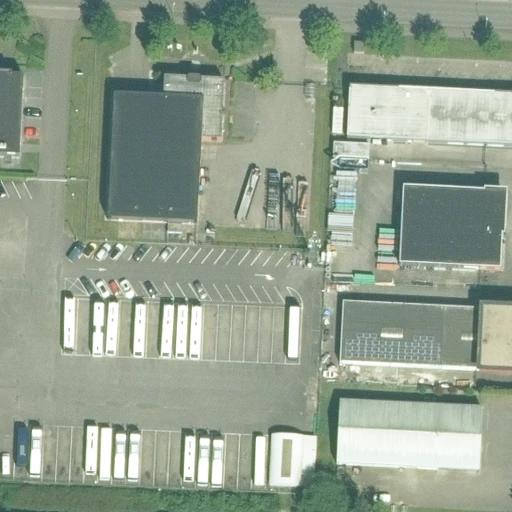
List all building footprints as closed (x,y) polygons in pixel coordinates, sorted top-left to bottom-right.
[(364,46),(354,45),(354,56),(364,56),(364,46)] [(0,159),(19,160),(23,80),(12,79),(12,77),(0,76),(0,159)] [(116,98),(110,223),(200,228),(204,143),(223,144),(226,84),(166,81),(165,100),(116,98)] [(349,90),(347,141),(511,149),(511,102),(498,102),(498,97),(349,90)] [(335,157),(357,158),(357,144),(335,144),(335,157)] [(337,190),(359,189),(358,163),(336,164),(337,190)] [(398,268),(499,274),(503,196),(402,190),(398,268)] [(331,232),(353,233),(354,208),(332,208),(331,232)] [(381,252),(392,252),(392,233),(381,233),(381,252)] [(342,306),(339,366),(479,373),(479,374),(511,375),(511,313),(482,312),(482,313),(342,306)] [(339,405),(336,467),(478,474),(482,412),(339,405)] [(301,489),(302,478),(304,439),(271,438),(269,488),(301,489)]
